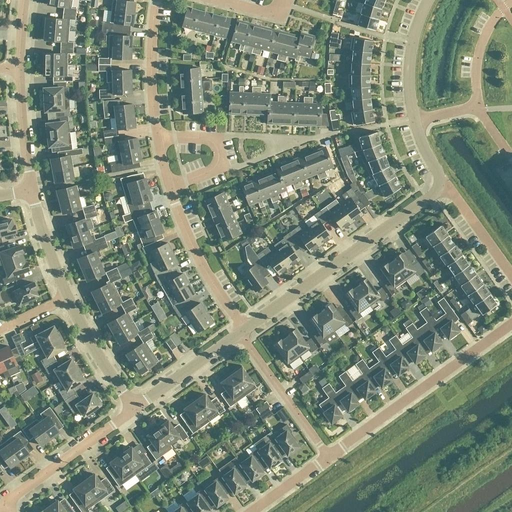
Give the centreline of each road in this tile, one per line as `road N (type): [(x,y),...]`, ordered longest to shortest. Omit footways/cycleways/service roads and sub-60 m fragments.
road 1 (unclassified): [(241,334),(445,188)]
road 2 (residential): [(326,459),(511,324)]
road 3 (residential): [(170,188),(241,334)]
road 4 (residential): [(3,506),(134,411)]
road 5 (residential): [(241,334),(326,459)]
road 6 (residential): [(170,188),(222,168),(215,140),(157,139)]
road 7 (residential): [(157,0),(150,73),(157,139)]
road 8 (residential): [(134,411),(241,334)]
road 9 (residential): [(68,299),(134,411)]
road 10 (unclassified): [(414,122),(409,68),(430,0)]
road 11 (residential): [(19,71),(31,192)]
road 12 (residential): [(477,110),(479,50),(511,2)]
